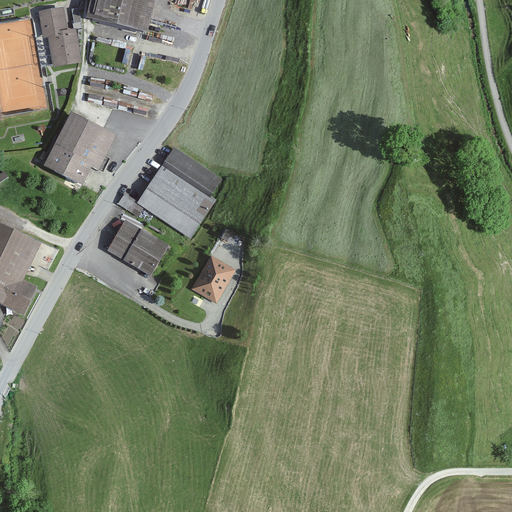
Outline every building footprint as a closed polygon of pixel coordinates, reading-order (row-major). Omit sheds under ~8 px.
[(95,0),(91,25),(150,36),(157,0),(95,0)] [(64,10),(39,13),(43,40),(46,39),(50,39),(53,70),(82,67),(78,32),(67,33),(64,10)] [(152,101),(153,93),(140,91),(139,99),(152,101)] [(132,110),(133,101),(105,97),(104,106),(132,110)] [(117,139),(71,117),(45,170),(83,190),(92,172),(100,176),(117,139)] [(172,150),(139,201),(190,235),(225,179),(175,145),(172,150)] [(139,205),(123,193),(115,204),(131,214),(139,205)] [(167,249),(125,223),(107,254),(150,279),(167,249)] [(41,250),(0,229),(0,307),(22,320),(36,293),(25,288),(41,250)] [(236,273),(209,256),(190,287),(217,304),(236,273)]
